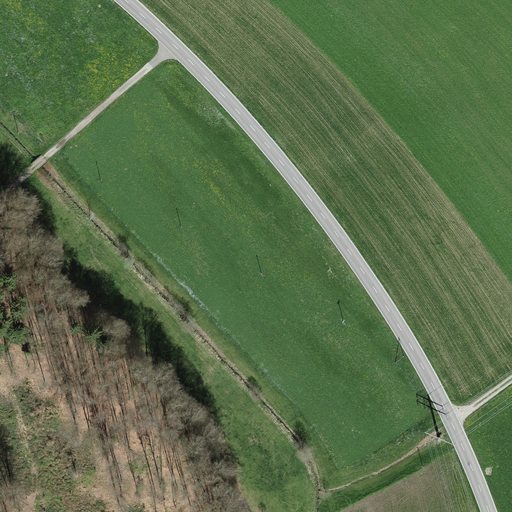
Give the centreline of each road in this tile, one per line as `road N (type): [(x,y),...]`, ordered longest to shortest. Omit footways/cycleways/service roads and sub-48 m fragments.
road 1 (tertiary): [(488,511),(425,371),(339,238),(239,113),(124,0)]
road 2 (track): [(174,46),(0,201)]
